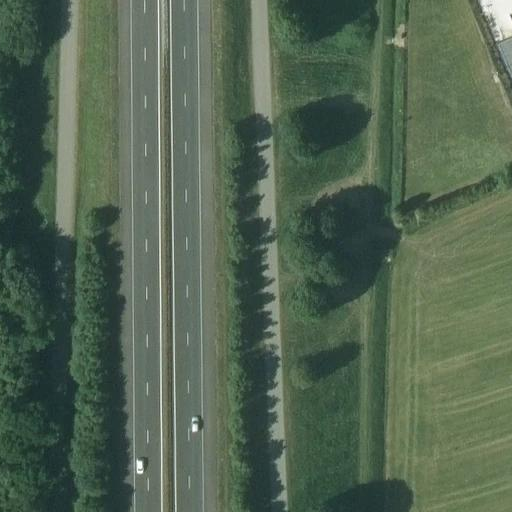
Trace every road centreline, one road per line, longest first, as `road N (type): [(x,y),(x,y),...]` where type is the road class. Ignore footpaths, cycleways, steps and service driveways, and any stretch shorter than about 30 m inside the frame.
road 1 (unclassified): [(275,511),(256,0)]
road 2 (unclassified): [(69,0),(52,511)]
road 3 (trunk): [(190,511),(184,0)]
road 4 (trunk): [(140,0),(144,511)]
